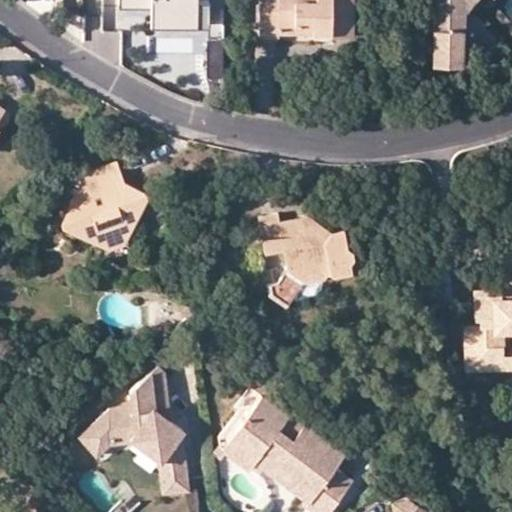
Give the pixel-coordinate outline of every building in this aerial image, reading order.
[(210,26),(210,2),(199,2),(198,0),(119,0),(119,9),(153,9),(159,9),(159,19),(198,19),(198,26),(210,26)] [(260,0),(260,35),(280,36),(280,24),(332,26),(332,35),(352,36),(352,0),(260,0)] [(434,0),(433,30),(438,30),(436,65),(460,66),(461,31),(466,31),(467,14),(457,14),(457,0),(434,0)] [(478,2),(475,0),(457,0),(457,14),(467,14),(478,2)] [(153,26),(198,26),(198,19),(159,19),(159,9),(153,9),(153,26)] [(204,77),(224,77),(225,39),(205,39),(204,77)] [(125,181),(119,161),(111,163),(114,177),(125,181)] [(111,163),(87,169),(66,213),(78,220),(76,229),(104,244),(124,238),(139,208),(133,204),(140,190),(125,181),(114,177),(111,163)] [(146,193),(140,190),(133,204),(139,208),(146,193)] [(78,220),(66,213),(62,222),(76,229),(78,220)] [(279,213),(259,217),(265,251),(284,249),(288,269),(276,283),(271,283),(272,291),(289,302),(305,279),(325,275),(329,271),(331,274),(351,270),(350,261),(353,256),(353,250),(347,245),(345,229),(331,231),(326,228),(321,229),(317,239),(296,241),(293,230),(281,232),(280,221),(279,213)] [(310,217),(280,221),(281,232),(293,230),(296,241),(317,239),(321,229),(326,228),(310,217)] [(480,324),(466,325),(467,368),(504,367),(504,356),(503,331),(511,330),(511,307),(507,307),(506,296),(500,297),(500,289),(473,290),(475,320),(480,320),(480,324)] [(109,409),(79,435),(95,454),(115,438),(115,432),(130,429),(131,439),(159,460),(162,492),(188,490),(183,443),(178,439),(183,430),(170,420),(165,373),(158,366),(129,391),(131,406),(109,409)] [(315,488),(308,497),(309,498),(306,502),(319,511),(326,511),(353,478),(335,464),(345,451),(305,421),(292,437),(278,426),(289,413),(262,393),(229,437),(256,457),(262,448),(315,488)] [(250,465),(256,457),(229,437),(223,445),(250,465)] [(256,457),(308,497),(315,488),(262,448),(256,457)] [(424,511),(424,509),(409,499),(395,501),(396,511),(424,511)]
